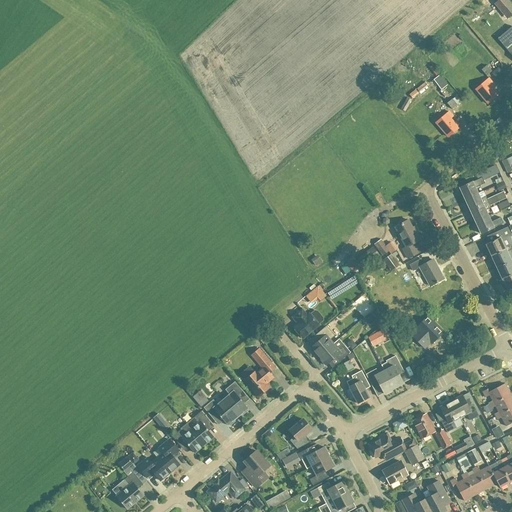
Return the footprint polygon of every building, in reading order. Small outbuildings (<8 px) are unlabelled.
[(511,5),(507,0),(499,0),(506,8),(503,10),(510,18),(511,15),(511,5)] [(509,50),(508,51),(511,55),(511,26),(498,39),(504,46),(504,45),(509,50)] [(436,74),(440,72),(435,64),(431,66),(436,74)] [(491,71),(486,66),(481,70),(486,76),(491,71)] [(433,80),(441,90),(448,85),(440,75),(433,80)] [(476,89),(488,104),(498,95),(493,89),(495,87),(489,78),(476,89)] [(425,82),(417,89),(420,92),(428,86),(425,82)] [(452,109),(457,105),(452,99),(447,103),(452,109)] [(448,136),(458,128),(450,119),(453,116),(448,111),(435,122),(448,136)] [(511,157),(502,162),(505,169),(507,175),(511,172),(511,171),(510,167),(511,165),(511,157)] [(482,172),(486,179),(499,172),(496,165),(482,172)] [(483,178),(460,188),(465,200),(478,194),(475,188),(485,184),(483,178)] [(504,192),(495,196),(497,199),(498,202),(507,198),(505,195),(504,192)] [(478,194),(465,200),(463,201),(467,207),(468,207),(471,211),(489,203),(497,199),(495,196),(488,200),(486,197),(481,200),(478,194)] [(497,212),(510,206),(507,200),(495,206),(497,212)] [(492,208),(489,203),(471,211),(473,216),(471,217),(474,223),(489,217),(486,211),(492,208)] [(491,222),(489,217),(474,223),(477,230),(479,229),(481,234),(504,224),(501,218),(491,222)] [(412,244),(421,239),(416,230),(414,232),(408,220),(394,227),(405,247),(402,249),(407,259),(417,254),(412,244)] [(486,245),(492,256),(506,249),(506,248),(502,241),(511,236),(511,235),(508,227),(487,237),(490,243),(486,245)] [(382,256),(389,251),(381,239),(374,244),(382,256)] [(391,242),(388,245),(393,251),(397,247),(391,242)] [(506,249),(492,256),(497,268),(511,261),(511,260),(508,253),(511,250),(511,245),(506,248),(506,249)] [(373,247),(357,259),(363,267),(379,255),(373,247)] [(391,272),(400,265),(392,254),(383,260),(391,272)] [(317,255),(311,260),(316,266),(322,262),(317,255)] [(430,286),(443,279),(432,259),(424,264),(421,259),(410,265),(413,270),(420,267),(430,286)] [(511,259),(511,260),(511,261),(497,268),(503,280),(511,275),(511,259)] [(346,263),(347,263),(351,270),(354,274),(359,271),(351,260),(346,263)] [(511,275),(503,280),(508,291),(511,288),(511,275)] [(324,293),(318,286),(312,292),(317,299),(324,293)] [(307,316),(301,309),(292,317),(298,324),(294,328),(298,333),(297,335),(300,338),(302,337),(302,338),(318,325),(318,324),(323,320),(322,317),(317,311),(314,310),(310,314),(307,316)] [(431,343),(443,332),(427,315),(415,327),(416,328),(411,334),(424,347),(430,342),(431,343)] [(368,327),(362,320),(356,325),(362,332),(368,327)] [(310,348),(318,357),(333,344),(330,340),(335,336),(326,326),(317,334),(321,339),(310,348)] [(384,329),(377,333),(382,343),(389,339),(384,329)] [(368,338),(372,345),(376,343),(372,335),(368,338)] [(340,362),(349,354),(338,340),(333,344),(318,357),(326,366),(336,357),(340,362)] [(357,346),(351,340),(347,344),(352,350),(357,346)] [(244,381),(258,397),(269,388),(266,384),(273,378),(266,369),(272,364),(259,349),(252,355),(262,368),(256,373),(255,371),(244,381)] [(433,366),(442,359),(435,350),(425,358),(433,366)] [(381,366),(384,371),(394,389),(403,384),(398,375),(404,372),(395,356),(386,361),(387,363),(381,366)] [(394,389),(384,371),(379,374),(376,369),(366,375),(373,388),(379,385),(384,394),(394,389)] [(365,390),(363,386),(368,383),(361,371),(356,374),(352,376),(353,378),(346,382),(349,387),(350,389),(346,391),(350,400),(354,398),(358,404),(369,398),(365,390)] [(223,400),(238,417),(242,413),(243,415),(248,411),(247,409),(248,408),(237,396),(242,391),(235,382),(226,390),(230,395),(223,400)] [(496,403),(511,395),(505,384),(490,392),(488,389),(482,392),(485,398),(489,395),(492,401),(494,400),(496,403)] [(448,403),(457,398),(456,395),(446,400),(448,403)] [(494,400),(492,401),(488,403),(491,409),(495,406),(498,412),(500,411),(501,414),(511,408),(511,397),(511,395),(496,403),(494,400)] [(451,402),(460,418),(466,415),(470,421),(481,415),(475,403),(468,407),(462,396),(451,402)] [(238,417),(223,400),(217,405),(213,400),(204,408),(212,417),(217,413),(227,425),(229,424),(230,426),(235,422),(234,420),(238,417)] [(456,428),(453,422),(460,418),(451,402),(440,407),(446,419),(441,421),(447,433),(456,428)] [(500,411),(498,412),(494,414),(497,420),(501,417),(506,427),(511,423),(511,408),(501,414),(500,411)] [(186,424),(187,425),(204,445),(213,437),(203,424),(208,420),(201,411),(186,424)] [(417,420),(413,422),(422,438),(434,432),(425,415),(423,413),(416,417),(417,420)] [(400,432),(408,424),(401,416),(392,424),(400,432)] [(297,449),(308,443),(302,437),(311,429),(303,419),(289,431),(294,437),(290,440),(297,449)] [(194,453),(204,445),(187,425),(172,437),(179,444),(184,440),(194,453)] [(499,425),(492,429),(497,438),(504,434),(499,425)] [(443,449),(450,445),(442,431),(435,435),(443,449)] [(375,458),(382,454),(386,461),(405,450),(399,438),(391,443),(386,433),(378,438),(379,439),(368,445),(371,451),(369,452),(372,457),(374,456),(375,458)] [(481,440),(478,435),(472,438),(475,443),(481,440)] [(170,473),(180,465),(174,458),(174,457),(174,455),(178,452),(179,452),(179,451),(169,439),(159,448),(163,454),(158,458),(170,473)] [(405,444),(408,450),(404,452),(412,465),(423,459),(416,445),(416,446),(413,440),(405,444)] [(495,450),(501,447),(498,441),(492,444),(495,450)] [(465,443),(454,449),(457,453),(467,448),(465,443)] [(311,466),(329,457),(324,447),(318,450),(316,445),(298,454),(306,469),(311,466)] [(446,459),(456,454),(453,448),(448,450),(449,452),(443,454),(446,459)] [(476,455),(473,450),(468,452),(471,458),(476,455)] [(242,472),(255,488),(267,478),(262,472),(269,466),(256,451),(243,461),(248,467),(242,472)] [(457,458),(459,462),(467,458),(464,454),(457,458)] [(503,468),(510,482),(511,480),(511,455),(507,457),(511,464),(504,468),(503,468)] [(329,457),(311,466),(316,476),(309,480),(312,486),(328,477),(325,472),(334,467),(329,457)] [(127,458),(119,464),(124,470),(132,464),(127,458)] [(152,474),(154,474),(160,481),(170,473),(158,458),(152,463),(147,458),(137,466),(147,478),(148,478),(152,474)] [(492,474),(497,483),(499,487),(510,482),(503,468),(504,468),(501,460),(496,463),(500,470),(493,474),(492,474)] [(389,484),(407,475),(400,462),(382,472),(389,484)] [(451,470),(447,463),(441,466),(445,473),(451,470)] [(478,474),(486,489),(497,483),(492,474),(493,474),(489,466),(480,471),(478,467),(472,470),(474,474),(475,476),(478,474)] [(124,506),(127,509),(144,495),(138,489),(143,485),(133,472),(124,480),(129,486),(116,497),(119,500),(119,503),(122,506),(124,506)] [(245,489),(231,473),(207,492),(216,502),(229,491),(235,498),(245,489)] [(467,480),(475,495),(486,489),(478,474),(475,476),(474,474),(469,477),(467,473),(461,476),(463,480),(464,482),(467,480)] [(464,482),(463,480),(458,483),(455,479),(450,482),(453,488),(456,486),(464,501),(475,495),(467,480),(464,482)] [(432,496),(425,499),(431,511),(444,511),(446,511),(444,506),(450,503),(438,481),(427,487),(432,496)] [(317,488),(322,498),(326,504),(348,492),(342,482),(331,488),(328,482),(317,488)] [(348,492),(326,504),(330,511),(343,511),(342,508),(353,502),(348,492)] [(418,503),(414,494),(402,500),(408,511),(431,511),(425,499),(418,503)]
